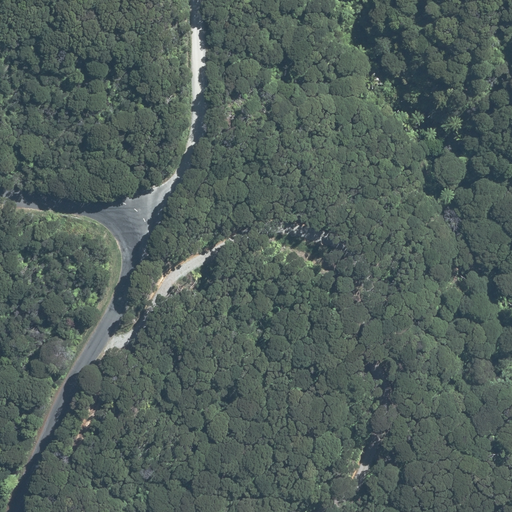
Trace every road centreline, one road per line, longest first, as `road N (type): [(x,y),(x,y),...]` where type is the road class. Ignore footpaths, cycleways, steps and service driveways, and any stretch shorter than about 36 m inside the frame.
road 1 (unclassified): [(145,224),(1,511)]
road 2 (unclassified): [(145,224),(186,82),(183,0)]
